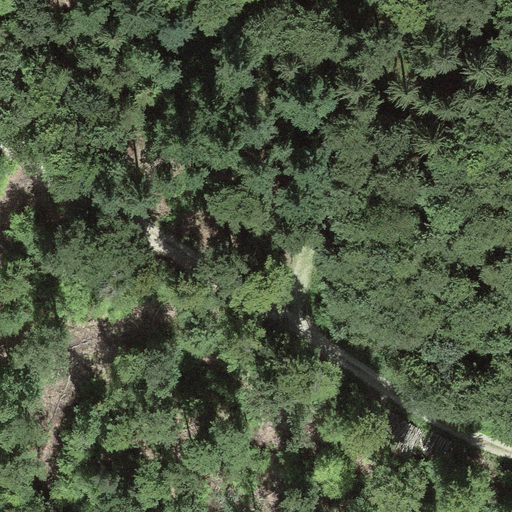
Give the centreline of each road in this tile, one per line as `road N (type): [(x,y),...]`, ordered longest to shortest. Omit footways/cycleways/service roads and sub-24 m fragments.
road 1 (track): [(0,130),(291,327),(464,434),(511,448)]
road 2 (track): [(347,0),(291,327)]
